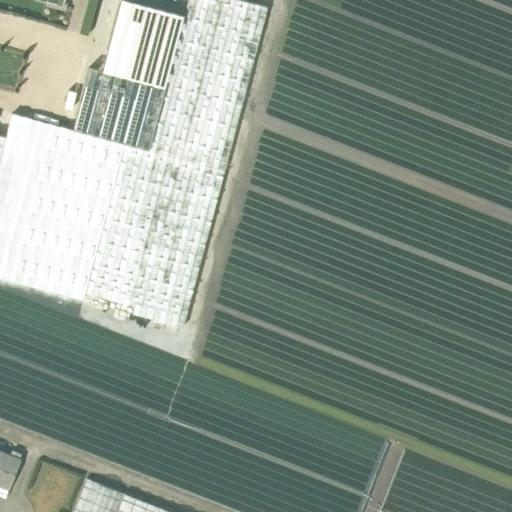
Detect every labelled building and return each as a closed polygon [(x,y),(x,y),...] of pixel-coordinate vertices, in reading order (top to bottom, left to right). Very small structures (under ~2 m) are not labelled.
[(124,141),(84,290),(134,304),(141,279),(174,155),(223,169),(267,7),(242,0),(187,0),(169,69),(148,147),(124,141)] [(48,55),(0,42),(0,79),(39,90),(48,55)] [(12,111),(0,156),(0,267),(84,290),(124,141),(148,147),(169,69),(107,52),(102,69),(89,66),(72,127),(12,111)] [(141,279),(190,293),(223,169),(174,155),(141,279)] [(141,279),(134,304),(184,317),(190,293),(141,279)] [(21,460),(0,451),(0,486),(8,490),(21,460)] [(72,511),(113,511),(122,492),(86,478),(72,511)] [(172,511),(122,492),(113,511),(172,511)]
